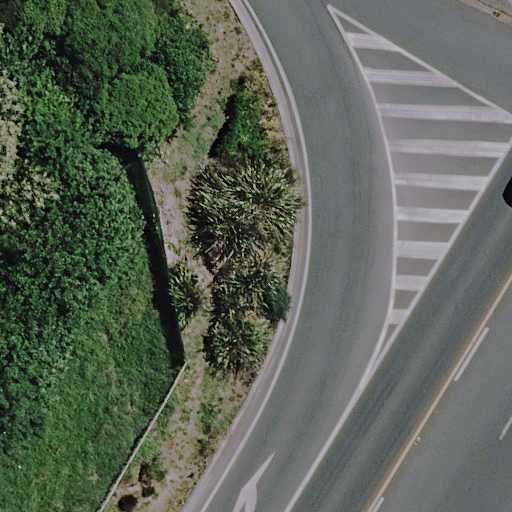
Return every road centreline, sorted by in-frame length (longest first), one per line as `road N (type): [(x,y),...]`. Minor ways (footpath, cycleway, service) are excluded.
road 1 (primary): [(337,511),(347,149),(312,44),(281,0)]
road 2 (primary): [(422,511),(511,374)]
